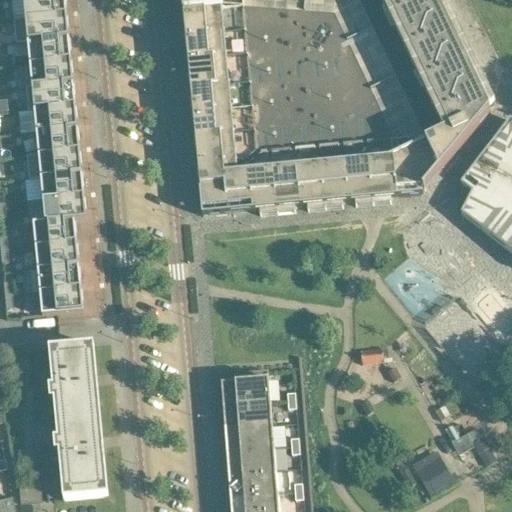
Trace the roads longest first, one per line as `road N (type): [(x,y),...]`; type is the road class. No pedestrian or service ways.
road 1 (residential): [(198,511),(147,0)]
road 2 (residential): [(104,0),(152,511)]
